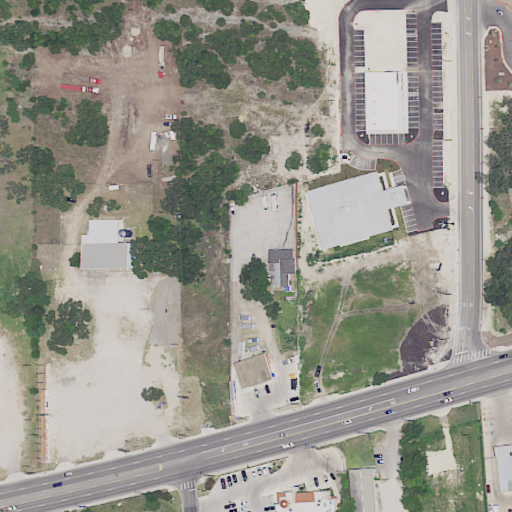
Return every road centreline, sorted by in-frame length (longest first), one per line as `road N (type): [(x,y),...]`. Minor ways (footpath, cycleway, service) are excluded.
road 1 (secondary): [(511,369),(0,504)]
road 2 (residential): [(471,381),(467,0)]
